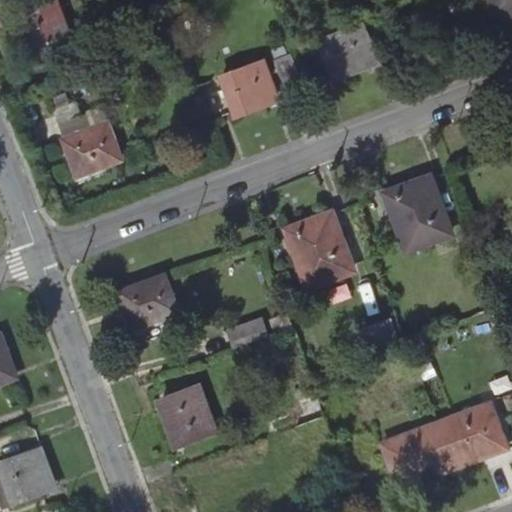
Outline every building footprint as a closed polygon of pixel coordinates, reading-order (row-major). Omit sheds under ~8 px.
[(58,0),(52,0),(19,13),(36,59),(75,45),(58,0)] [(511,0),(487,0),(494,18),(511,11),(511,0)] [(156,22),(172,16),(167,1),(150,7),(156,22)] [(172,16),(156,22),(162,38),(178,32),(172,16)] [(377,61),(375,56),(362,20),(320,36),(329,62),(335,77),(377,61)] [(279,52),(288,91),(304,87),(296,48),(279,52)] [(279,98),(277,92),(264,58),(221,74),(231,98),(236,113),(279,98)] [(66,135),(69,144),(79,171),(121,156),(107,120),(66,135)] [(430,175),(386,191),(407,248),(451,232),(430,175)] [(332,212),(288,228),(309,285),(353,269),(333,215),(332,212)] [(122,290),(125,298),(135,325),(177,309),(165,277),(164,274),(122,290)] [(293,326),(287,311),(272,317),(278,332),(293,326)] [(237,347),(272,334),(265,316),(230,329),(237,347)] [(0,335),(0,382),(1,382),(16,376),(1,336),(0,335)] [(178,442),(194,436),(217,428),(201,384),(162,398),(178,442)] [(453,466),(483,455),(506,446),(490,403),(437,423),(453,466)] [(331,428),(325,412),(310,418),(316,434),(331,428)] [(400,486),(453,466),(437,423),(383,443),(400,486)] [(43,448),(39,450),(0,464),(15,503),(57,487),(43,448)] [(226,511),(253,511),(250,503),(226,511)]
